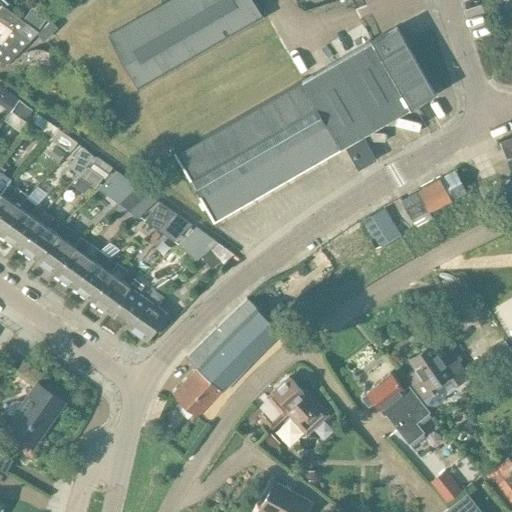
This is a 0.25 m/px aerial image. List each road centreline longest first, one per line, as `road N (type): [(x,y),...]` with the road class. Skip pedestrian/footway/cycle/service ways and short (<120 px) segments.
road 1 (residential): [(165,511),(240,393),(302,340),(511,217)]
road 2 (residential): [(138,387),(226,290),(406,167),(487,126)]
road 3 (residential): [(138,387),(0,289)]
road 4 (unknown): [(426,0),(319,31),(301,28),(275,0)]
road 5 (residential): [(487,126),(447,0)]
